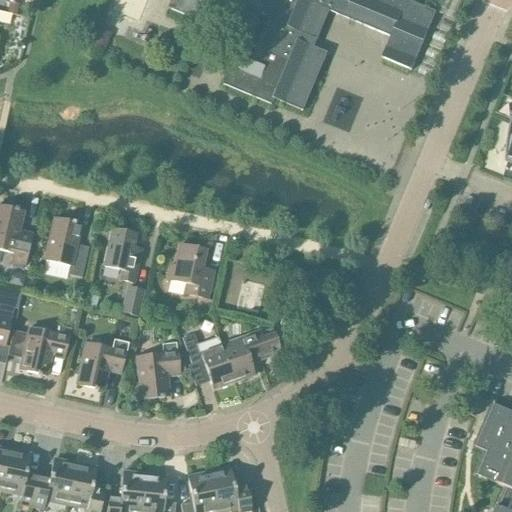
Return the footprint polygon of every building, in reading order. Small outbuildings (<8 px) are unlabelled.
[(172,0),(168,9),(196,21),(204,0),(225,0),(270,18),(251,62),(236,56),(223,86),(272,106),(274,100),(303,112),(327,54),(310,47),(314,39),(317,41),(329,12),(391,38),(382,59),(412,72),(436,13),(408,1),(407,0),(172,0)] [(10,3),(7,14),(16,16),(18,5),(10,3)] [(100,30),(93,48),(105,53),(112,35),(100,30)] [(21,276),(23,266),(29,241),(17,238),(23,214),(17,212),(18,211),(14,210),(13,211),(0,208),(0,251),(13,255),(10,264),(8,273),(21,276)] [(53,220),(44,258),(43,263),(69,269),(68,277),(81,280),(87,254),(75,251),(81,227),(74,225),(75,224),(71,223),(71,224),(53,220)] [(119,281),(133,285),(136,285),(144,252),(136,250),(139,238),(111,232),(103,268),(122,272),(119,281)] [(179,247),(175,266),(174,268),(169,266),(165,281),(185,286),(183,296),(207,301),(213,272),(201,270),(205,253),(179,247)] [(122,314),(137,318),(143,293),(128,289),(122,314)] [(317,299),(314,311),(325,314),(328,302),(317,299)] [(0,346),(4,347),(12,309),(0,305),(0,346)] [(276,308),(273,329),(287,331),(291,332),(294,312),(276,308)] [(12,332),(7,357),(21,360),(18,371),(36,376),(36,377),(40,378),(40,376),(46,378),(51,358),(62,360),(63,360),(69,330),(57,327),(55,336),(28,330),(27,335),(12,332)] [(287,331),(285,342),(290,343),(299,345),(301,335),(292,333),(291,332),(287,331)] [(241,339),(220,347),(233,383),(254,376),(249,363),(258,360),(258,362),(280,354),(274,336),(262,340),(260,333),(241,340),(241,339)] [(194,336),(182,340),(184,348),(191,366),(202,362),(210,383),(212,391),(233,383),(220,347),(217,339),(198,346),(194,336)] [(120,375),(126,345),(114,342),(112,351),(85,345),(75,386),(93,391),(93,392),(97,393),(97,391),(103,393),(107,373),(120,375)] [(179,376),(176,356),(175,345),(161,347),(162,356),(136,359),(140,401),(159,399),(159,401),(163,400),(163,399),(169,398),(166,378),(179,376)] [(511,511),(511,413),(492,405),(474,447),(485,452),(475,475),(505,488),(495,511),(511,511)] [(0,491),(9,451),(0,449),(0,491)] [(9,451),(0,491),(0,492),(21,497),(19,505),(31,508),(36,483),(25,481),(30,456),(9,451)] [(36,483),(31,508),(44,510),(45,502),(66,507),(75,465),(53,460),(48,485),(36,483)] [(75,465),(66,507),(78,509),(78,511),(98,511),(102,497),(91,494),(96,469),(75,465)] [(230,470),(208,474),(215,511),(250,511),(246,493),(235,495),(233,486),(230,470)] [(108,498),(106,511),(140,511),(144,476),(122,474),(120,499),(108,498)] [(180,506),(181,511),(215,511),(209,475),(208,474),(187,478),(192,503),(180,506)] [(166,478),(144,476),(140,511),(173,511),(175,505),(163,503),(166,478)]
